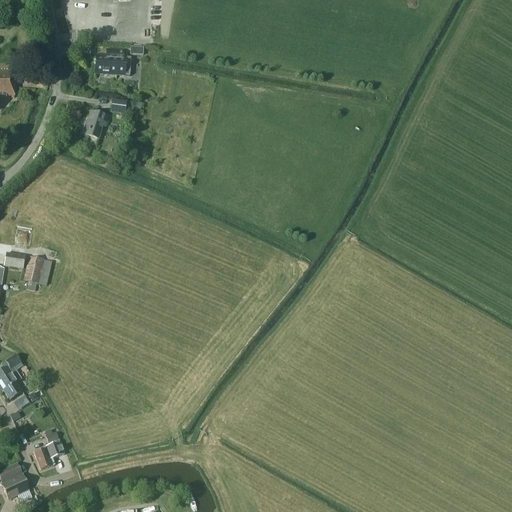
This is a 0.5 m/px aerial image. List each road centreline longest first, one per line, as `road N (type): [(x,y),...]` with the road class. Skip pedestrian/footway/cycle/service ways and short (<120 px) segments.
road 1 (track): [(472,0),(340,250),(226,397),(193,453),(74,474)]
road 2 (residential): [(2,178),(35,140),(54,94),(49,0)]
